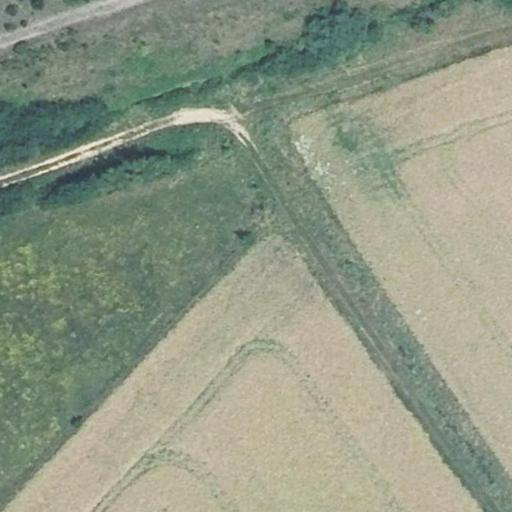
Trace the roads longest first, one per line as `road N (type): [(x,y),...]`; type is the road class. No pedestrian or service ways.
road 1 (track): [(0,185),(186,117),(282,101),(511,32)]
road 2 (track): [(211,112),(230,124),(498,511)]
road 3 (track): [(0,41),(131,0)]
